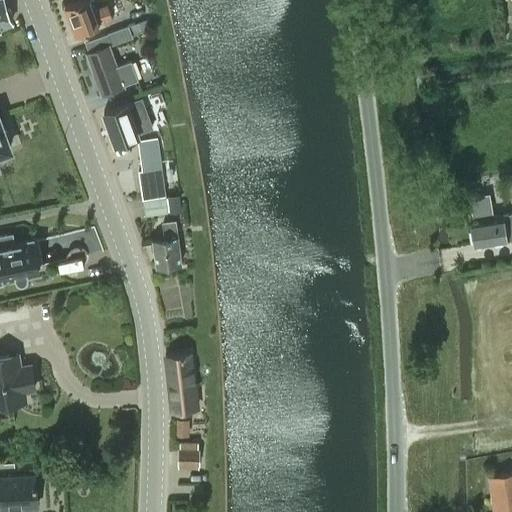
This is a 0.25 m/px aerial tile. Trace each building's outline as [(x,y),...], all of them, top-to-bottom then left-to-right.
[(0,0),(0,25),(12,21),(4,0),(0,0)] [(90,0),(78,0),(65,5),(76,34),(100,25),(99,23),(113,18),(108,5),(108,4),(94,10),(90,0)] [(102,93),(123,85),(138,80),(131,61),(116,66),(109,46),(133,37),(129,26),(108,33),(108,34),(86,42),(90,53),(88,54),(102,93)] [(142,98),(104,112),(116,143),(139,135),(138,133),(153,127),(142,98)] [(0,149),(9,146),(8,143),(10,140),(7,130),(3,130),(0,120),(0,149)] [(157,137),(138,140),(142,170),(138,170),(142,199),(165,195),(157,137)] [(177,196),(165,198),(168,213),(179,211),(177,196)] [(165,198),(144,201),(146,216),(168,213),(165,198)] [(511,238),(511,211),(471,219),(475,245),(507,240),(511,238)] [(167,238),(153,240),(157,267),(182,263),(176,220),(165,222),(167,238)] [(0,279),(16,276),(16,277),(16,278),(17,278),(17,279),(18,280),(19,280),(19,281),(20,281),(21,281),(22,281),(23,281),(24,281),(25,281),(25,280),(26,280),(26,279),(27,279),(27,278),(27,277),(28,276),(28,275),(28,274),(27,274),(39,271),(38,269),(39,269),(37,259),(36,259),(32,239),(14,243),(12,233),(0,235),(0,279)] [(173,410),(196,408),(190,352),(167,355),(173,410)] [(0,406),(21,405),(20,396),(31,395),(29,371),(18,372),(17,359),(0,360),(0,406)] [(179,418),(179,434),(191,434),(192,418),(179,418)] [(199,464),(199,448),(179,448),(179,464),(199,464)] [(511,511),(511,472),(489,476),(494,511),(511,511)] [(36,474),(0,475),(0,511),(22,511),(22,507),(38,506),(36,474)]
